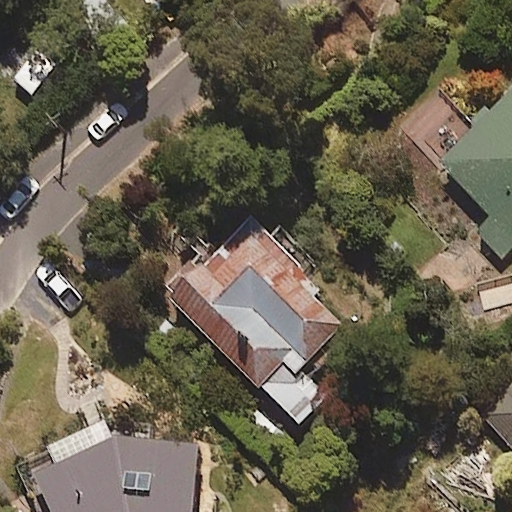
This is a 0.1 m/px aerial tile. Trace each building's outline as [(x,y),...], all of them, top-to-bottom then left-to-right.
[(511,90),(440,156),(493,213),(476,228),(504,258),(511,250),(511,90)] [(251,218),(169,296),(259,390),(286,364),(291,370),(347,317),(251,218)] [(511,381),(481,413),(511,442),(511,381)] [(111,435),(33,470),(51,511),(194,511),(202,441),(111,435)] [(428,465),(403,437),(373,465),(399,493),(428,465)]
